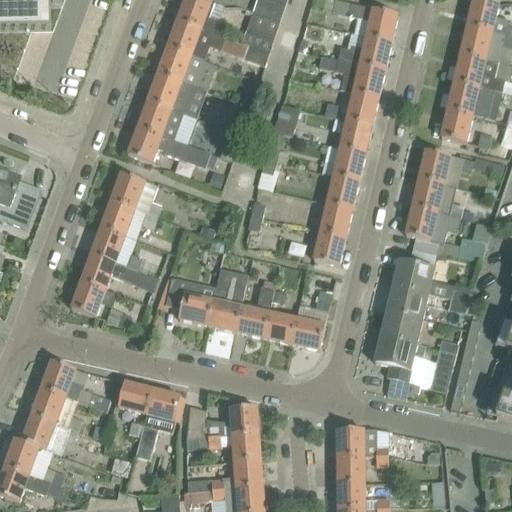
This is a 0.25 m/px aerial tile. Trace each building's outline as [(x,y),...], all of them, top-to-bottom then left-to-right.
[(200,0),(186,0),(178,23),(224,40),(228,28),(218,24),(224,9),(211,4),(207,2),(200,0)] [(258,0),(258,2),(284,11),(287,0),(258,0)] [(497,6),(494,5),(474,1),(468,29),(511,39),(511,27),(507,26),(508,23),(494,20),(497,6)] [(258,2),(254,14),(280,23),(284,11),(258,2)] [(336,3),(333,16),(369,25),(365,40),(392,46),(398,18),(336,3)] [(254,14),(241,46),(250,49),(269,56),(279,25),(280,23),(254,14)] [(178,23),(168,49),(204,62),(209,48),(237,58),(236,60),(245,63),(250,49),(241,46),(241,47),(224,41),(224,40),(178,23)] [(511,39),(468,29),(461,57),(498,65),(501,50),(511,53),(511,51),(511,39)] [(341,51),(338,63),(385,74),(392,47),(392,46),(365,40),(362,53),(351,51),(351,53),(341,51)] [(168,50),(158,76),(193,89),(194,90),(203,66),(204,63),(204,62),(168,49),(168,50)] [(494,82),(498,65),(461,57),(454,85),(478,90),(491,93),(501,94),(504,84),(494,82)] [(338,63),(335,75),(345,77),(342,93),(352,96),(379,102),(385,74),(338,63)] [(158,76),(149,103),(184,116),(193,91),(193,89),(158,76)] [(471,118),(478,90),(454,85),(448,112),(471,118)] [(352,96),(345,123),(372,130),(379,102),(352,96)] [(148,103),(139,130),(162,138),(174,143),(183,146),(187,135),(178,131),(184,116),(149,103),(148,103)] [(329,107),(326,119),(336,121),(338,110),(329,107)] [(239,112),(231,136),(240,139),(247,121),(250,113),(240,110),(239,112)] [(465,146),(471,118),(448,112),(441,141),(465,146)] [(345,123),(339,151),(366,157),(372,130),(345,123)] [(139,130),(128,157),(147,164),(152,166),(157,151),(179,159),(177,162),(205,172),(211,157),(183,146),(174,143),(162,138),(139,130)] [(492,140),(482,137),(479,150),(489,152),(492,140)] [(276,165),(279,154),(267,151),(264,162),(276,165)] [(339,151),(333,179),(359,185),(366,157),(339,151)] [(426,153),(419,182),(443,187),(450,159),(446,158),(426,153)] [(273,179),(276,165),(264,162),(258,191),(273,194),(276,179),(273,179)] [(470,177),(474,165),(464,162),(460,175),(470,177)] [(0,174),(0,225),(1,226),(3,221),(27,231),(42,194),(18,184),(19,181),(0,174)] [(224,179),(213,175),(209,187),(220,191),(224,179)] [(157,189),(140,183),(121,176),(111,204),(135,213),(146,217),(169,225),(174,213),(151,205),(157,189)] [(333,179),(326,206),(353,212),(359,185),(333,179)] [(419,182),(413,209),(436,215),(443,187),(419,182)] [(126,239),(135,213),(111,204),(101,230),(126,239)] [(252,217),(263,220),(266,208),(255,205),(252,217)] [(326,206),(320,234),(346,240),(353,212),(326,206)] [(452,207),(449,218),(459,220),(462,209),(452,207)] [(413,209),(406,238),(426,242),(430,243),(442,246),(446,231),(456,234),(459,220),(449,218),(436,215),(413,209)] [(173,226),(169,225),(146,217),(142,228),(169,238),(173,226)] [(260,233),(263,220),(252,217),(249,230),(260,233)] [(215,233),(202,229),(199,237),(213,241),(215,233)] [(125,240),(126,239),(101,230),(92,257),(116,266),(121,252),(129,255),(133,252),(137,244),(125,240)] [(320,234),(313,263),(320,264),(339,269),(346,240),(320,234)] [(482,264),(485,246),(462,241),(458,259),(482,264)] [(225,246),(212,244),(210,253),(223,256),(225,246)] [(127,270),(116,266),(92,257),(82,283),(106,292),(110,280),(153,296),(158,283),(143,278),(127,270)] [(127,270),(143,278),(149,264),(131,257),(127,270)] [(454,292),(433,286),(436,272),(400,263),(394,289),(467,306),(470,296),(473,297),(475,290),(456,285),(454,292)] [(236,335),(241,309),(225,306),(232,271),(221,269),(216,292),(208,328),(236,335)] [(320,293),(315,314),(328,317),(335,283),(310,277),(307,290),(320,293)] [(208,328),(216,292),(172,282),(166,309),(182,312),(179,322),(208,328)] [(96,320),(106,292),(82,283),(72,311),(96,320)] [(269,315),(271,304),(274,295),(276,286),(264,283),(262,292),(261,292),(257,313),(241,309),(236,335),(263,341),(269,315)] [(465,316),(467,306),(394,289),(388,314),(424,323),(427,310),(449,315),(449,312),(465,316)] [(271,304),(284,307),(286,297),(274,295),(271,304)] [(121,315),(112,312),(107,324),(117,328),(121,315)] [(418,347),(424,323),(388,314),(382,339),(418,348),(418,347)] [(297,321),(281,318),(269,315),(263,341),(291,347),(297,321)] [(325,328),(306,324),(297,321),(291,347),(320,353),(325,328)] [(451,330),(449,340),(458,343),(461,332),(451,330)] [(480,333),(471,331),(468,342),(477,344),(480,333)] [(427,349),(418,347),(418,348),(382,339),(376,366),(392,369),(390,380),(389,380),(389,381),(409,386),(412,374),(416,358),(424,360),(427,349)] [(475,356),(477,344),(468,342),(466,354),(475,356)] [(439,353),(456,357),(458,347),(442,343),(439,353)] [(452,373),(456,357),(439,353),(436,369),(452,373)] [(472,368),(475,356),(466,354),(463,366),(472,368)] [(52,364),(42,391),(66,401),(76,404),(78,405),(83,392),(84,389),(72,384),(76,372),(52,364)] [(469,380),(472,368),(463,366),(460,378),(469,380)] [(467,391),(469,380),(460,378),(458,389),(467,391)] [(146,415),(152,392),(125,385),(119,409),(146,415)] [(464,403),(467,391),(458,389),(455,401),(464,403)] [(42,391),(32,418),(56,427),(66,401),(42,391)] [(83,392),(78,405),(87,408),(88,407),(92,396),(83,392)] [(172,437),(177,418),(182,399),(152,392),(146,415),(143,429),(157,433),(172,437)] [(511,398),(504,396),(497,419),(511,423),(511,398)] [(97,398),(93,409),(106,414),(108,402),(97,398)] [(462,415),(464,403),(455,401),(453,413),(462,415)] [(257,409),(231,411),(233,440),(259,438),(257,409)] [(189,430),(187,443),(221,441),(221,430),(206,431),(205,413),(200,412),(191,410),(189,430)] [(32,418),(23,444),(40,451),(47,453),(56,427),(32,418)] [(67,430),(78,434),(82,422),(71,418),(67,430)] [(140,439),(143,429),(131,426),(129,436),(140,439)] [(157,433),(143,429),(140,439),(141,439),(135,460),(149,463),(157,433)] [(67,430),(62,442),(73,446),(77,435),(78,434),(67,430)] [(377,433),(337,433),(338,461),(365,460),(365,458),(377,457),(377,459),(389,459),(389,449),(377,449),(377,433)] [(221,441),(187,443),(188,454),(234,451),(235,466),(261,464),(259,438),(233,440),(221,441)] [(16,442),(6,468),(30,477),(40,451),(23,444),(16,442)] [(427,459),(427,466),(439,466),(440,466),(440,454),(438,454),(432,454),(427,459)] [(389,459),(377,459),(377,469),(390,469),(389,459)] [(365,460),(338,461),(338,487),(365,486),(365,460)] [(114,461),(110,474),(127,478),(131,465),(114,461)] [(236,482),(213,483),(213,493),(225,493),(237,492),(263,490),(261,464),(235,466),(236,482)] [(6,468),(0,484),(0,497),(20,505),(26,488),(47,496),(51,485),(30,477),(6,468)] [(365,486),(338,487),(338,511),(389,511),(389,502),(366,502),(365,486)] [(237,492),(225,493),(226,504),(226,511),(264,511),(263,490),(237,492)] [(494,492),(485,493),(486,506),(495,505),(494,492)] [(213,493),(189,495),(190,506),(226,504),(225,493),(213,493)] [(179,511),(178,496),(175,496),(161,497),(161,507),(162,511),(161,511),(179,511)]
